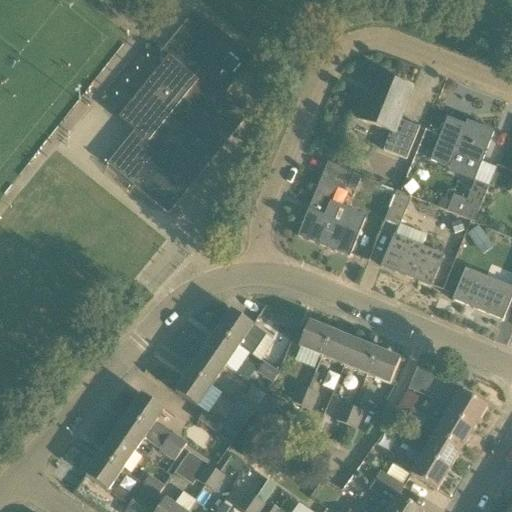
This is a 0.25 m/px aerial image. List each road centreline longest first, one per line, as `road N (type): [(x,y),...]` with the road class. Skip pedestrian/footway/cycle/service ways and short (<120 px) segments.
road 1 (residential): [(511,88),(387,36),(350,37),(332,49),(269,196),(261,276)]
road 2 (tertiary): [(15,478),(171,309),(229,278),(261,276)]
road 3 (tertiary): [(511,370),(300,280),(261,276)]
